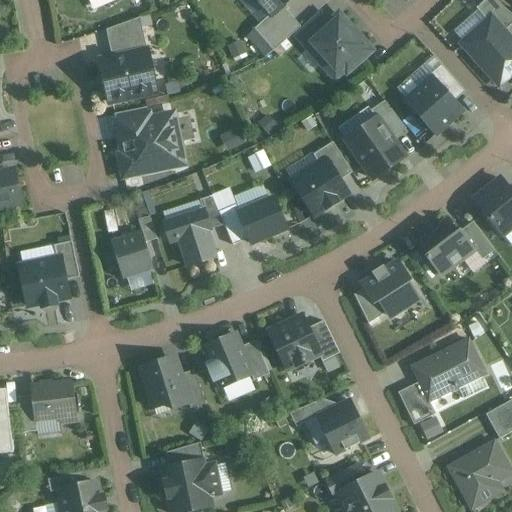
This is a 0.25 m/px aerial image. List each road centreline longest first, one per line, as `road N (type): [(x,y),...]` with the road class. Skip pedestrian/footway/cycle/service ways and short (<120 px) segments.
road 1 (residential): [(42,63),(82,55),(108,198),(29,213),(3,70)]
road 2 (residential): [(323,275),(433,511)]
road 3 (residential): [(323,275),(511,146)]
road 4 (residential): [(109,351),(323,275)]
road 5 (residential): [(109,351),(135,511)]
